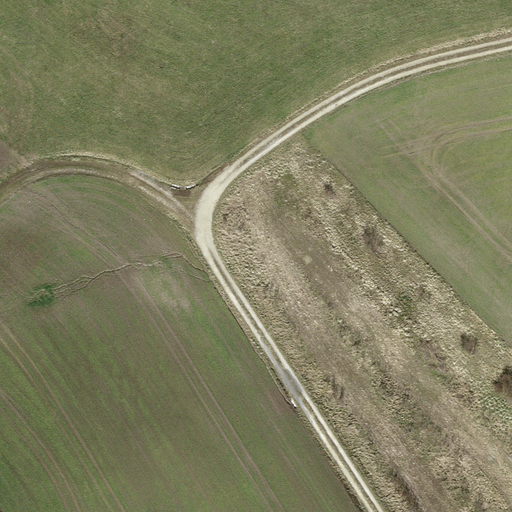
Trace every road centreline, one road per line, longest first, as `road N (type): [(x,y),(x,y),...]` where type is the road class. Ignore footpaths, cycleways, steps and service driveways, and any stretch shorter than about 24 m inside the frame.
road 1 (track): [(377,511),(220,267),(205,218),(217,188),(249,157),(362,85),(511,43)]
road 2 (track): [(0,189),(32,172),(87,168),(205,218)]
